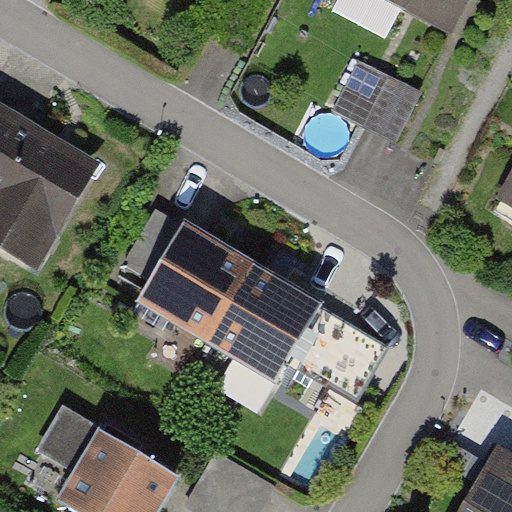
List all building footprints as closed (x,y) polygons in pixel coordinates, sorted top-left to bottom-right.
[(483,0),(422,0),(472,24),(483,0)] [(363,58),(340,110),(403,138),(426,85),(363,58)] [(121,169),(0,102),(0,206),(78,249),(121,169)] [(266,263),(190,221),(143,308),(218,349),(266,263)] [(342,304),(266,263),(218,349),(294,391),(342,304)] [(71,462),(99,422),(72,403),(44,443),(71,462)] [(175,511),(195,477),(106,429),(62,507),(70,511),(175,511)] [(224,448),(191,503),(206,511),(265,511),(283,484),(224,448)] [(511,511),(511,454),(509,453),(474,511),(511,511)]
